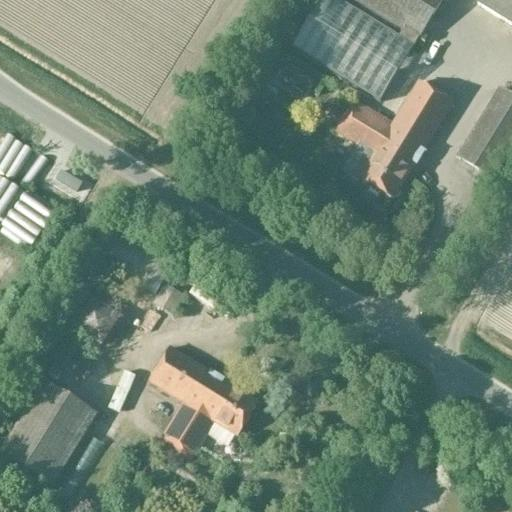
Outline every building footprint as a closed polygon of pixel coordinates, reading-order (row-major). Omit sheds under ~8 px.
[(322,0),(291,52),(378,105),(442,0),(345,0),(401,34),(397,41),(331,0),(322,0)] [(511,0),(465,0),(511,28),(511,0)] [(334,135),(356,149),(341,174),(358,185),(360,182),(369,188),(364,195),(365,200),(373,205),(378,203),(382,196),(393,202),(452,106),(418,85),(391,128),(353,104),(334,135)] [(511,151),(511,100),(497,91),(454,161),(491,185),(511,151)] [(172,320),(184,300),(163,288),(151,307),(172,320)] [(100,350),(118,322),(89,303),(71,332),(100,350)] [(167,351),(146,385),(183,408),(159,446),(190,465),(206,438),(227,451),(234,439),(236,440),(257,406),(167,351)] [(0,457),(49,488),(61,469),(94,417),(41,384),(0,450),(0,457)]
